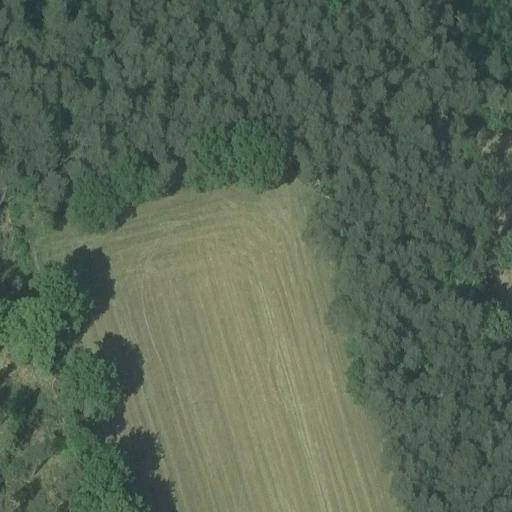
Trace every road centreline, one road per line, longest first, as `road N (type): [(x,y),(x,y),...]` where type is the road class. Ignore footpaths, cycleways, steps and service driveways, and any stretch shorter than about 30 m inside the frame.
road 1 (track): [(425,0),(441,134),(511,378)]
road 2 (track): [(441,134),(300,160)]
